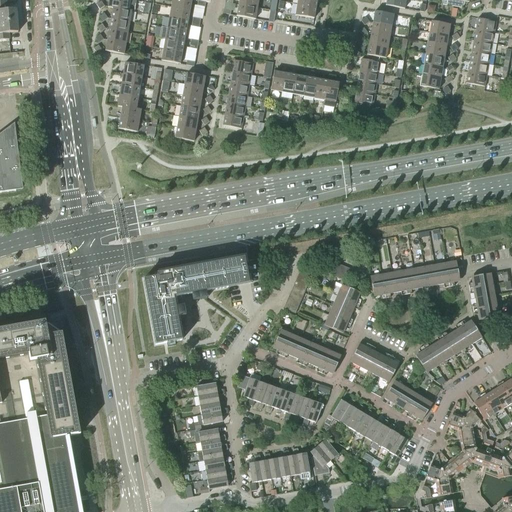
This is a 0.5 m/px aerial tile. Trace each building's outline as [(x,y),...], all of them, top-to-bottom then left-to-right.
[(5,0),(0,0),(0,21),(16,21),(15,9),(6,10),(5,0)] [(131,12),(133,1),(125,0),(108,0),(108,8),(112,9),(131,12)] [(190,12),(192,1),(187,0),(172,0),(171,8),(190,12)] [(257,9),(258,0),(238,0),(238,6),(257,9)] [(315,8),(316,0),(297,0),(297,5),(315,8)] [(404,9),(405,0),(385,0),(385,6),(404,9)] [(468,3),(468,0),(443,0),(443,5),(461,8),(462,2),(468,3)] [(313,19),(315,8),(297,5),(295,16),(313,19)] [(255,20),(257,9),(238,6),(236,17),(255,20)] [(188,22),(190,12),(171,8),(169,19),(188,22)] [(129,23),(131,12),(112,9),(110,20),(129,23)] [(374,12),(372,24),(391,27),(393,15),(374,12)] [(102,22),(106,19),(107,19),(104,14),(99,17),(102,22)] [(364,26),(369,23),(369,22),(366,18),(361,21),(364,26)] [(186,33),(188,22),(169,19),(167,29),(186,33)] [(477,19),(475,31),(494,34),(496,22),(477,19)] [(127,34),(129,23),(110,20),(109,30),(127,34)] [(0,21),(0,39),(8,39),(8,33),(17,32),(16,21),(0,21)] [(431,22),(429,34),(448,37),(450,25),(431,22)] [(389,37),(391,27),(372,24),(370,34),(389,37)] [(186,33),(167,29),(161,28),(159,39),(165,40),(184,44),(186,33)] [(125,44),(127,34),(109,30),(107,41),(125,44)] [(492,44),(494,34),(475,31),(473,41),(492,44)] [(387,48),(389,37),(370,34),(369,45),(387,48)] [(446,47),(448,37),(429,34),(427,44),(446,47)] [(98,43),(103,40),(100,35),(95,38),(98,43)] [(182,54),(184,44),(165,40),(163,51),(182,54)] [(123,55),(125,44),(107,41),(105,52),(123,55)] [(490,55),(492,44),(473,41),(471,52),(490,55)] [(444,58),(446,47),(427,44),(425,54),(444,58)] [(385,59),(387,48),(369,45),(367,56),(385,59)] [(97,54),(100,51),(101,50),(98,46),(93,49),(97,54)] [(354,57),(358,54),(359,54),(356,49),(351,52),(354,57)] [(180,65),(182,54),(163,51),(161,61),(180,65)] [(488,65),(490,55),(471,52),(470,62),(488,65)] [(442,69),(444,58),(425,54),(423,66),(442,69)] [(361,60),(359,71),(378,74),(380,63),(361,60)] [(234,61),(232,72),(251,75),(253,65),(234,61)] [(487,76),(488,65),(470,62),(468,73),(487,76)] [(125,63),(123,74),(141,78),(143,67),(125,63)] [(440,79),(442,69),(423,66),(421,76),(440,79)] [(172,81),(173,70),(165,69),(164,80),(172,81)] [(376,85),(378,74),(359,71),(357,81),(376,85)] [(249,86),(251,75),(232,72),(230,83),(249,86)] [(281,93),(285,74),(274,72),(270,91),(281,93)] [(485,87),(487,76),(468,73),(466,84),(485,87)] [(139,89),(141,78),(123,74),(121,85),(139,89)] [(186,74),(184,85),(203,89),(205,77),(186,74)] [(296,76),(285,74),(281,93),(280,98),(291,100),(292,95),(296,76)] [(303,97),(306,78),(296,76),(292,95),(303,97)] [(438,90),(440,79),(421,76),(419,87),(438,90)] [(313,99),(317,80),(306,78),(303,97),(313,99)] [(324,100),(327,82),(317,80),(313,99),(324,100)] [(374,95),(376,85),(357,81),(356,92),(374,95)] [(339,84),(327,82),(324,100),(323,106),(334,108),(335,102),(339,84)] [(247,97),(249,86),(230,83),(228,94),(247,97)] [(138,99),(139,89),(121,85),(119,96),(138,99)] [(201,99),(203,89),(184,85),(182,96),(201,99)] [(209,94),(214,91),(211,86),(206,89),(209,94)] [(372,107),(374,95),(356,92),(354,103),(372,107)] [(245,107),(247,97),(228,94),(226,104),(245,107)] [(136,110),(136,109),(138,99),(119,96),(117,107),(121,108),(121,107),(136,110)] [(199,110),(201,99),(182,96),(180,107),(199,110)] [(208,105),(212,102),(209,96),(204,99),(208,105)] [(396,103),(389,101),(387,111),(394,112),(396,103)] [(243,118),(245,107),(226,104),(224,115),(243,118)] [(141,110),(136,109),(136,110),(121,107),(121,108),(122,108),(120,119),(139,122),(141,110)] [(197,121),(199,110),(180,107),(178,117),(197,121)] [(288,121),(289,111),(279,110),(278,120),(288,121)] [(241,129),(243,118),(224,115),(222,126),(241,129)] [(195,131),(197,121),(178,117),(176,128),(195,131)] [(204,126),(209,123),(205,118),(200,121),(204,126)] [(137,133),(139,122),(120,119),(118,129),(137,133)] [(193,142),(195,131),(176,128),(174,139),(193,142)] [(0,193),(15,191),(19,191),(20,190),(21,189),(21,188),(21,187),(22,186),(21,183),(18,158),(25,153),(7,130),(0,134),(0,193)] [(205,144),(201,139),(197,142),(200,147),(205,144)] [(441,234),(446,234),(446,229),(433,230),(434,239),(441,239),(441,234)] [(453,262),(444,264),(449,288),(454,287),(453,281),(459,280),(455,260),(453,260),(453,262)] [(329,275),(334,263),(329,261),(324,273),(329,275)] [(143,279),(155,345),(181,340),(174,301),(184,299),(184,296),(227,288),(222,262),(157,273),(157,277),(143,279)] [(335,278),(340,266),(334,263),(329,275),(335,278)] [(449,288),(444,264),(434,266),(437,286),(443,285),(443,289),(449,288)] [(341,280),(346,268),(340,266),(335,278),(341,280)] [(437,286),(434,266),(423,268),(427,292),(432,291),(432,287),(437,286)] [(352,271),(346,268),(341,280),(347,283),(352,271)] [(427,292),(423,268),(412,270),(416,290),(422,289),(422,293),(427,292)] [(301,269),(298,275),(310,280),(312,274),(301,269)] [(416,290),(412,270),(402,272),(406,296),(411,295),(411,291),(416,290)] [(406,296),(402,272),(391,274),(395,294),(400,293),(401,296),(406,296)] [(395,294),(391,274),(381,276),(385,299),(390,299),(389,295),(395,294)] [(468,284),(469,289),(492,285),(491,276),(493,276),(493,274),(473,277),(474,283),(468,284)] [(310,280),(298,275),(296,280),(307,285),(310,280)] [(385,299),(381,276),(372,277),(371,275),(369,275),(373,295),(379,294),(380,300),(385,299)] [(307,285),(296,280),(293,286),(305,291),(307,285)] [(340,288),(337,296),(359,306),(361,301),(355,299),(358,293),(339,285),(338,287),(340,288)] [(494,296),(492,285),(469,289),(470,294),(473,294),(474,299),(494,296)] [(305,291),(293,286),(291,292),(302,297),(305,291)] [(300,303),(302,297),(291,292),(288,298),(300,303)] [(359,306),(337,296),(333,305),(331,303),(330,305),(349,313),(351,308),(357,310),(359,306)] [(496,306),(494,296),(474,299),(475,305),(472,305),(472,311),(496,306)] [(298,308),(300,303),(288,298),(286,303),(298,308)] [(295,314),(298,308),(286,303),(284,309),(295,314)] [(347,318),(349,313),(330,305),(329,307),(332,308),(328,316),(350,326),(352,321),(347,318)] [(498,316),(496,306),(472,311),(473,316),(479,315),(480,321),(501,317),(500,315),(498,316)] [(348,330),(350,326),(328,316),(325,325),(322,324),(321,325),(340,334),(343,328),(348,330)] [(463,321),(459,324),(472,345),(480,340),(481,342),(483,340),(472,323),(467,326),(463,321)] [(78,426),(77,423),(65,356),(61,334),(62,334),(62,333),(60,334),(59,331),(53,332),(53,333),(51,332),(48,330),(49,329),(48,323),(45,323),(45,322),(44,322),(23,326),(0,330),(0,511),(78,511),(65,437),(80,434),(80,433),(79,434),(78,426)] [(472,345),(459,324),(454,327),(458,332),(453,335),(464,353),(466,351),(464,349),(472,345)] [(281,357),(290,335),(282,331),(283,329),(281,328),(273,347),(278,350),(276,355),(281,357)] [(464,353),(453,335),(448,338),(445,333),(441,336),(453,356),(461,351),(462,353),(464,353)] [(292,358),(300,339),(290,335),(281,357),(285,359),(287,356),(292,358)] [(453,356),(441,336),(436,339),(439,344),(435,347),(446,364),(448,363),(446,361),(453,356)] [(301,366),(310,343),(300,339),(292,358),(297,360),(296,363),(296,364),(301,366)] [(312,366),(320,348),(310,343),(301,366),(305,368),(306,368),(307,364),(312,366)] [(359,368),(370,346),(366,344),(363,349),(358,346),(348,365),(350,366),(351,363),(359,368)] [(446,364),(435,347),(430,350),(427,345),(422,347),(435,368),(443,363),(444,365),(446,364)] [(368,375),(377,357),(372,354),(375,349),(370,346),(359,368),(367,372),(366,374),(368,375)] [(435,368),(422,347),(418,350),(421,355),(416,358),(427,376),(429,375),(428,372),(435,368)] [(320,374),(330,352),(320,348),(312,366),(317,369),(316,372),(320,374)] [(339,356),(330,352),(320,374),(325,376),(328,371),(333,373),(342,354),(340,353),(339,356)] [(378,378),(389,356),(385,354),(382,359),(377,357),(368,375),(369,376),(370,374),(378,378)] [(394,359),(389,356),(378,378),(386,382),(385,384),(387,385),(397,367),(391,364),(394,359)] [(258,382),(260,378),(250,374),(249,379),(241,376),(236,388),(245,391),(242,398),(249,400),(252,401),(258,382)] [(391,408),(404,387),(396,382),(397,380),(395,379),(385,397),(390,400),(387,405),(391,408)] [(511,383),(510,380),(504,384),(502,382),(499,384),(511,403),(511,383)] [(267,385),(258,382),(252,401),(249,400),(247,406),(252,407),(254,402),(258,403),(261,404),(267,385)] [(270,408),(276,389),(268,386),(269,382),(268,382),(267,385),(261,404),(258,403),(256,409),(261,411),(263,405),(267,407),(270,408)] [(196,388),(198,398),(217,394),(216,392),(215,384),(196,388)] [(511,405),(511,403),(499,384),(496,386),(497,388),(491,392),(502,409),(510,404),(511,406),(511,405)] [(331,389),(319,385),(318,390),(322,389),(326,391),(329,394),(331,389)] [(402,410),(413,393),(404,387),(391,408),(396,410),(398,407),(402,410)] [(288,414),(295,395),(287,392),(288,389),(286,388),(285,392),(286,392),(279,411),(286,413),(284,419),(288,420),(290,415),(288,414)] [(286,392),(285,392),(276,389),(270,408),(267,407),(265,412),(270,414),(272,408),(279,411),(286,392)] [(222,390),(216,392),(217,394),(198,398),(199,407),(218,403),(217,397),(223,395),(222,390)] [(502,409),(491,392),(486,396),(484,394),(481,396),(495,417),(496,416),(495,414),(502,409)] [(410,419),(422,398),(413,393),(402,410),(407,413),(405,416),(410,419)] [(304,399),(303,398),(295,395),(288,414),(290,415),(294,417),(293,422),(297,424),(299,418),(297,417),(304,399)] [(306,421),(313,402),(305,399),(306,395),(304,395),(303,398),(304,399),(297,417),(299,418),(303,420),(302,425),(306,427),(308,422),(306,421)] [(495,417),(481,396),(478,398),(479,400),(473,404),(484,421),(492,416),(493,418),(495,417)] [(430,403),(422,398),(410,419),(414,421),(417,416),(422,419),(433,402),(431,401),(430,403)] [(357,411),(355,410),(351,407),(354,402),(350,400),(347,405),(349,406),(339,423),(346,427),(345,430),(346,431),(348,428),(347,428),(357,411)] [(349,406),(347,405),(340,401),(330,418),(339,423),(349,406)] [(322,405),(313,402),(306,421),(308,422),(316,424),(322,405)] [(220,410),(218,403),(199,407),(201,417),(220,413),(221,416),(227,415),(226,409),(220,410)] [(365,416),(363,415),(359,412),(362,407),(358,405),(355,410),(357,411),(347,428),(348,428),(355,433),(365,416)] [(364,438),(374,421),(368,417),(371,412),(366,410),(363,415),(365,416),(355,433),(363,437),(361,440),(362,441),(364,438)] [(471,411),(462,418),(464,426),(472,428),(480,422),(471,411)] [(222,423),(221,416),(220,413),(201,417),(197,417),(198,424),(194,425),(195,430),(200,429),(200,427),(203,427),(222,423)] [(457,431),(464,426),(462,418),(452,414),(447,428),(457,431)] [(382,426),(384,427),(387,422),(383,419),(380,424),(374,421),(364,438),(372,443),(382,426)] [(390,431),(393,432),(396,427),(391,425),(388,429),(384,427),(382,426),(372,443),(379,447),(377,450),(379,451),(381,448),(380,447),(390,431)] [(474,438),(472,428),(464,426),(457,431),(459,442),(474,438)] [(399,436),(401,437),(404,432),(399,429),(396,434),(393,432),(390,431),(380,447),(381,448),(388,453),(399,436)] [(219,440),(218,437),(217,430),(195,434),(195,432),(190,432),(191,438),(194,438),(195,444),(199,443),(199,444),(219,440)] [(224,436),(218,437),(219,440),(199,444),(201,453),(221,449),(220,447),(219,442),(225,441),(224,436)] [(407,441),(401,437),(399,436),(388,453),(397,458),(407,441)] [(476,449),(474,438),(459,442),(461,452),(469,454),(476,449)] [(325,440),(317,447),(329,462),(337,455),(325,440)] [(226,446),(220,447),(221,449),(201,453),(197,454),(199,463),(222,458),(221,452),(227,451),(226,446)] [(325,466),(329,462),(317,447),(310,453),(313,457),(311,459),(314,477),(329,474),(328,470),(325,466)] [(480,466),(485,452),(476,449),(469,454),(471,463),(480,466)] [(296,456),(298,455),(297,450),(292,451),(293,456),(289,457),(286,457),(290,477),(291,477),(299,475),(296,456)] [(511,468),(511,454),(510,451),(502,458),(503,466),(511,469),(511,468)] [(286,457),(289,457),(288,452),(282,453),(283,458),(276,459),(280,479),(289,477),(289,481),(291,481),(291,477),(290,477),(286,457)] [(471,463),(469,454),(461,452),(453,458),(463,470),(471,463)] [(487,468),(492,454),(485,452),(480,466),(487,468)] [(378,467),(381,461),(366,453),(363,458),(378,467)] [(306,454),(298,455),(296,456),(299,475),(300,480),(310,479),(306,454)] [(503,466),(502,458),(492,454),(487,468),(497,472),(503,466)] [(280,479),(276,459),(270,460),(269,455),(264,456),(265,461),(267,461),(271,481),(280,479)] [(345,460),(341,456),(337,460),(340,464),(345,460)] [(267,461),(265,461),(260,462),(259,457),(254,458),(255,463),(258,463),(261,482),(271,481),(267,461)] [(224,466),(222,458),(199,463),(203,462),(205,471),(201,472),(201,473),(205,473),(205,472),(224,468),(224,471),(230,470),(229,464),(224,466)] [(258,463),(255,463),(248,464),(251,484),(261,482),(258,463)] [(448,463),(441,469),(442,477),(450,481),(458,474),(448,463)] [(442,477),(441,469),(430,466),(426,479),(435,483),(442,477)] [(511,469),(503,466),(497,472),(498,477),(498,479),(511,476),(511,469)] [(225,475),(224,471),(224,468),(205,472),(205,473),(206,481),(226,478),(226,480),(232,479),(231,474),(225,475)] [(370,471),(365,468),(362,473),(367,476),(370,471)] [(452,494),(450,481),(442,477),(435,483),(438,497),(452,494)] [(228,487),(226,480),(226,478),(206,481),(208,488),(200,489),(201,495),(209,494),(209,491),(228,487)] [(510,509),(511,507),(511,497),(502,499),(502,501),(503,506),(510,509)] [(439,504),(440,511),(455,511),(453,501),(439,504)]
